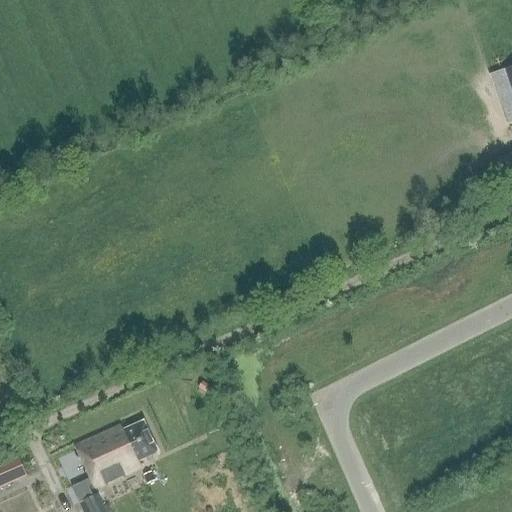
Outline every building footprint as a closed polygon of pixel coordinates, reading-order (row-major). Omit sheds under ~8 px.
[(507,185),(511,182),(511,159),(500,164),(507,185)] [(157,453),(143,423),(123,432),(121,427),(75,447),(94,489),(141,468),(138,462),(157,453)] [(0,485),(26,475),(19,458),(0,466),(0,485)] [(155,482),(151,473),(143,476),(148,485),(155,482)] [(104,511),(97,495),(79,504),(82,511),(104,511)]
